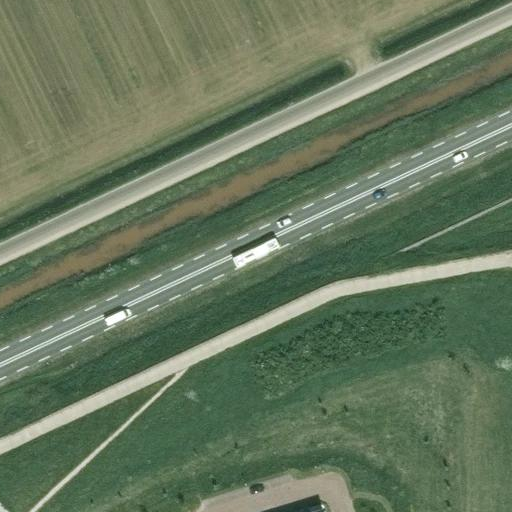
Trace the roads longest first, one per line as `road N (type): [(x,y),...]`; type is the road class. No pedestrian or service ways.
road 1 (unclassified): [(0,253),(511,13)]
road 2 (primary): [(0,365),(511,125)]
road 3 (residential): [(238,511),(332,483),(341,511)]
